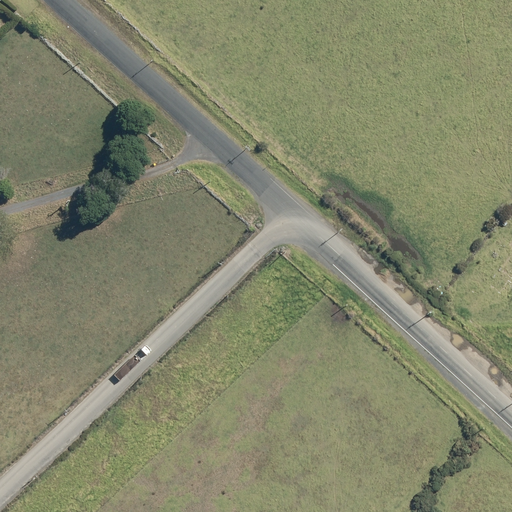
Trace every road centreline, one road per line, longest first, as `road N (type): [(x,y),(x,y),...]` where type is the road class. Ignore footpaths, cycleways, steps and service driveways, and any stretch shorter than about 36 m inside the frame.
road 1 (unclassified): [(60,0),(511,406)]
road 2 (track): [(226,143),(162,172),(0,218)]
